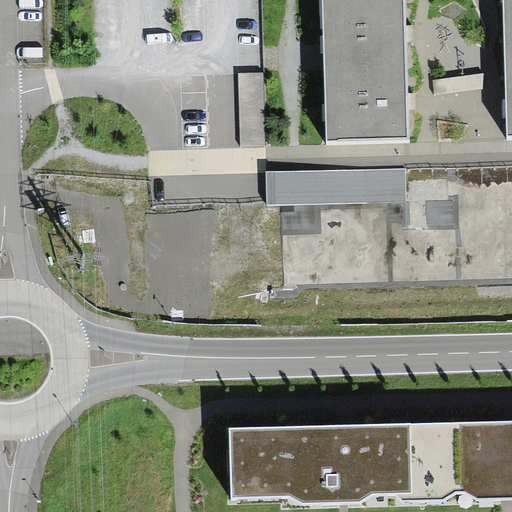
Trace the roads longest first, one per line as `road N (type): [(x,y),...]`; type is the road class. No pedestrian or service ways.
road 1 (primary): [(189,358),(511,351)]
road 2 (primary): [(189,358),(59,328)]
road 3 (primary): [(60,389),(189,358)]
